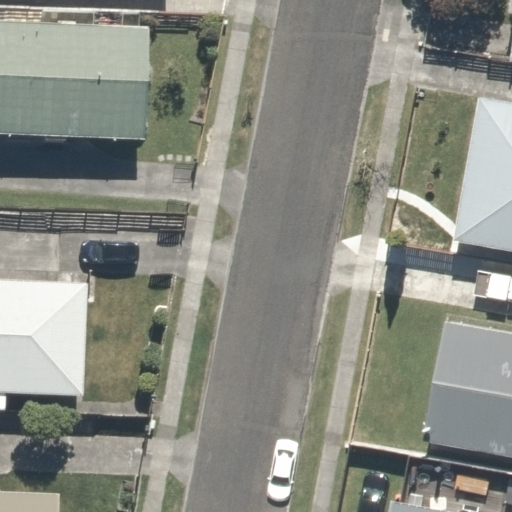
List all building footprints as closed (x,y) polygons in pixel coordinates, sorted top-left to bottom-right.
[(0,138),(145,145),(149,35),(0,28),(0,138)] [(511,99),(483,94),(458,238),(511,247),(511,99)] [(0,402),(84,405),(87,283),(0,280),(0,402)] [(511,452),(511,325),(448,313),(425,436),(511,452)] [(0,511),(51,511),(52,500),(0,499),(0,511)] [(452,511),(397,502),(395,511),(452,511)]
